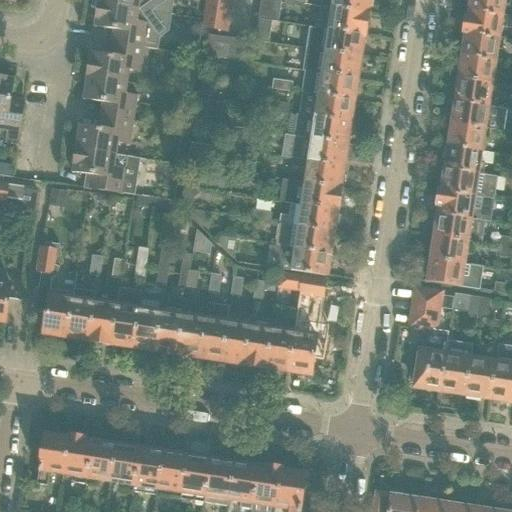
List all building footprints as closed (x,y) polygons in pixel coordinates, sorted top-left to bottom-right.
[(98,0),(97,4),(170,15),(171,0),(98,0)] [(277,22),(280,0),(278,0),(260,0),(258,19),(271,21),(277,22)] [(321,0),(321,6),(321,7),(332,8),(366,13),(366,10),(367,4),(369,3),(369,0),(321,0)] [(468,10),(468,11),(503,17),(505,5),(508,5),(509,0),(466,0),(465,10),(468,10)] [(229,7),(206,3),(204,15),(228,19),(229,7)] [(119,31),(117,44),(143,48),(155,50),(157,38),(167,30),(170,15),(97,4),(94,28),(95,28),(95,27),(119,31)] [(321,7),(318,28),(364,35),(367,14),(366,13),(332,8),(321,7)] [(464,18),(461,33),(500,39),(501,27),(511,28),(511,17),(503,17),(468,11),(467,18),(464,18)] [(228,19),(204,15),(202,28),(226,32),(228,19)] [(258,19),(254,41),(268,44),(271,21),(258,19)] [(325,52),(359,57),(360,48),(363,46),(364,39),(362,37),(362,36),(364,36),(364,35),(318,28),(309,27),(306,49),(325,52)] [(461,55),(461,56),(496,62),(498,50),(501,50),(503,40),(500,39),(461,33),(461,34),(465,34),(463,43),(460,43),(458,54),(461,55)] [(206,42),(204,56),(227,59),(229,45),(206,42)] [(90,52),(86,76),(127,83),(128,70),(140,72),(143,48),(117,44),(115,57),(91,53),(91,52),(90,52)] [(306,49),(303,71),(305,71),(322,74),(356,79),(357,70),(359,68),(360,61),(359,58),(359,57),(325,52),(306,49)] [(457,65),(455,78),(492,84),(494,72),(498,73),(499,62),(496,62),(461,56),(460,66),(457,65)] [(305,71),(302,93),(352,101),(354,92),(356,90),(357,83),(355,80),(356,79),(322,74),(305,71)] [(108,103),(106,117),(133,121),(136,97),(125,95),(127,83),(86,76),(83,101),(84,101),(84,100),(108,103)] [(0,77),(0,130),(19,133),(23,107),(9,105),(13,81),(14,81),(15,80),(0,77)] [(456,92),(454,101),(492,107),(494,96),(490,96),(492,84),(455,78),(453,91),(456,92)] [(272,89),(271,90),(291,93),(293,82),(290,82),(284,81),(273,79),(272,89)] [(200,82),(199,92),(215,95),(216,85),(200,82)] [(299,115),(315,118),(349,123),(350,114),(353,111),(354,104),(352,102),(352,101),(302,93),(299,115)] [(197,100),(194,121),(204,123),(205,118),(219,120),(221,104),(208,102),(197,100)] [(452,115),(451,124),(489,130),(504,132),(507,109),(492,107),(454,101),(454,102),(451,102),(449,114),(452,115)] [(268,111),(268,112),(285,114),(288,115),(289,104),(287,104),(276,103),(269,102),(268,111)] [(295,115),(292,137),(346,145),(347,136),(349,134),(350,127),(349,125),(349,123),(315,118),(299,115),(295,115)] [(79,125),(75,149),(116,156),(118,143),(129,145),(133,121),(106,117),(104,130),(80,126),(80,125),(79,125)] [(446,133),(444,146),(482,152),(484,140),(487,141),(489,130),(451,124),(449,133),(446,133)] [(289,136),(286,158),(308,161),(342,167),(344,157),(346,155),(347,148),(345,146),(346,145),(292,137),(289,136)] [(216,170),(220,149),(190,144),(187,166),(216,170)] [(445,159),(444,169),(482,175),(484,165),(480,164),(482,152),(444,146),(442,159),(445,159)] [(72,172),(71,173),(73,174),(73,172),(97,176),(95,190),(115,193),(122,194),(124,180),(136,182),(138,171),(139,160),(139,159),(116,156),(108,154),(75,149),(72,172)] [(308,161),(305,183),(340,189),(340,188),(339,188),(340,179),(342,177),(343,170),(342,168),(342,167),(308,161)] [(259,167),(258,177),(277,180),(279,170),(259,167)] [(437,190),(437,191),(492,199),(496,177),(482,175),(444,169),(444,170),(441,169),(439,181),(442,182),(441,191),(437,190)] [(196,189),(198,189),(200,174),(182,172),(180,187),(184,187),(196,189)] [(203,176),(201,189),(224,193),(226,179),(203,176)] [(278,202),(290,203),(337,211),(340,189),(305,183),(281,180),(278,202)] [(0,183),(0,200),(6,202),(8,184),(0,183)] [(24,187),(20,212),(33,214),(37,190),(24,187)] [(184,187),(183,198),(193,199),(201,195),(196,189),(184,187)] [(51,190),(49,206),(65,208),(67,192),(51,190)] [(437,191),(435,206),(438,207),(437,214),(476,220),(484,221),(486,221),(489,222),(492,199),(437,191)] [(99,195),(98,202),(101,207),(108,208),(110,197),(99,195)] [(137,196),(135,206),(154,208),(155,199),(137,196)] [(183,198),(181,209),(184,209),(187,210),(192,206),(193,199),(183,198)] [(155,199),(154,208),(162,210),(164,200),(155,199)] [(279,215),(278,224),(332,232),(333,223),(336,222),(337,214),(335,211),(337,211),(290,203),(288,216),(279,215)] [(186,212),(184,213),(204,232),(206,232),(208,232),(212,213),(192,210),(186,212)] [(253,211),(251,220),(270,223),(272,214),(253,211)] [(187,222),(177,212),(174,231),(186,232),(187,222)] [(434,215),(432,227),(435,227),(434,237),(472,242),(480,244),(484,221),(476,220),(437,214),(437,215),(434,215)] [(275,246),(281,247),(329,254),(330,245),(332,244),(333,236),(332,233),(332,232),(278,224),(275,246)] [(196,232),(193,253),(206,255),(210,252),(211,246),(196,232)] [(218,238),(216,243),(232,259),(233,260),(236,240),(218,237),(218,238)] [(429,245),(427,259),(465,265),(467,253),(470,253),(472,242),(434,237),(432,246),(429,245)] [(511,238),(502,237),(500,247),(511,248),(511,238)] [(40,272),(39,277),(51,279),(54,279),(59,268),(54,266),(55,258),(60,258),(59,248),(44,246),(43,249),(40,249),(37,272),(40,272)] [(329,254),(281,247),(278,269),(325,277),(327,267),(329,264),(330,257),(328,255),(329,254)] [(511,248),(500,247),(498,257),(511,258),(511,248)] [(138,248),(136,263),(146,265),(148,250),(138,248)] [(160,252),(158,266),(168,268),(170,253),(160,252)] [(182,255),(180,269),(189,271),(191,256),(182,255)] [(92,256),(89,275),(99,276),(102,257),(92,256)] [(465,265),(427,259),(425,272),(428,272),(426,282),(479,290),(482,267),(465,265)] [(114,260),(111,279),(118,280),(121,280),(124,261),(114,260)] [(136,263),(134,282),(144,283),(146,265),(136,263)] [(158,266),(155,285),(165,287),(168,268),(158,266)] [(180,269),(177,289),(186,290),(189,271),(180,269)] [(199,272),(189,271),(186,290),(196,292),(199,272)] [(211,275),(208,293),(215,294),(218,295),(221,276),(218,276),(214,275),(211,275)] [(71,300),(72,294),(49,290),(51,279),(39,277),(37,288),(34,288),(31,310),(46,312),(46,314),(43,333),(44,334),(47,336),(54,337),(56,335),(65,337),(71,300)] [(233,278),(230,297),(240,298),(243,279),(233,278)] [(298,306),(306,308),(308,294),(322,296),(324,281),(302,278),(298,306)] [(255,281),(252,300),(262,302),(265,283),(255,281)] [(495,282),(493,293),(507,296),(509,285),(495,282)] [(0,283),(0,322),(4,323),(10,285),(0,283)] [(415,288),(413,301),(439,305),(441,292),(415,288)] [(118,289),(115,307),(110,344),(111,344),(113,346),(120,347),(122,345),(132,347),(137,310),(140,292),(118,289)] [(71,303),(65,337),(67,337),(68,339),(76,340),(78,339),(86,340),(87,341),(93,303),(95,293),(73,290),(72,294),(71,300),(71,303)] [(138,310),(132,347),(133,347),(135,349),(142,351),(144,349),(154,350),(160,313),(162,296),(140,292),(138,310)] [(160,313),(154,350),(155,350),(157,353),(164,354),(167,352),(176,354),(184,299),(162,296),(160,313)] [(470,297),(467,316),(476,318),(479,298),(470,297)] [(479,298),(476,318),(487,319),(490,300),(479,298)] [(184,299),(176,354),(185,355),(188,357),(194,358),(197,357),(198,357),(207,303),(184,299)] [(413,301),(411,314),(437,318),(439,305),(413,301)] [(87,341),(110,344),(115,307),(93,303),(87,341)] [(207,303),(198,357),(207,358),(209,361),(216,362),(219,360),(220,360),(226,324),(229,306),(207,303)] [(437,318),(411,314),(409,327),(435,331),(437,318)] [(248,327),(242,365),(265,368),(270,330),(272,321),(250,318),(248,327)] [(270,330),(265,368),(265,367),(274,369),(275,371),(283,372),(285,370),(287,371),(292,334),(280,332),(282,323),(272,321),(270,330)] [(240,364),(242,365),(248,327),(226,324),(220,360),(229,362),(231,364),(238,365),(240,364)] [(292,334),(287,371),(295,372),(298,374),(305,376),(308,374),(310,374),(311,367),(316,367),(318,359),(312,358),(313,355),(316,355),(319,355),(321,354),(322,354),(323,352),(324,350),(325,348),(325,347),(324,345),(324,344),(323,343),(323,342),(322,341),(321,340),(319,339),(315,339),(315,337),(302,335),(303,327),(294,326),(293,334),(292,334)] [(419,351),(413,388),(439,392),(445,355),(448,333),(435,331),(422,329),(419,351)] [(495,363),(489,399),(511,402),(511,346),(497,344),(495,363)] [(445,355),(439,392),(464,396),(470,359),(472,346),(463,345),(461,358),(445,355)] [(464,396),(489,399),(495,363),(470,359),(464,396)] [(49,472),(62,474),(68,436),(67,438),(43,435),(36,485),(47,486),(49,472)] [(74,483),(85,485),(92,442),(84,441),(84,438),(68,436),(62,474),(75,476),(74,483)] [(96,479),(110,482),(115,443),(102,441),(101,444),(92,442),(85,485),(95,486),(96,479)] [(122,491),(132,492),(139,450),(129,448),(129,445),(115,443),(110,482),(123,484),(122,491)] [(139,450),(132,492),(144,494),(156,496),(157,489),(163,450),(149,448),(149,451),(139,450)] [(156,496),(179,500),(186,457),(176,455),(176,452),(163,450),(157,489),(156,496)] [(186,457),(179,500),(180,500),(192,501),(204,503),(211,461),(200,459),(200,456),(187,454),(187,457),(186,457)] [(211,461),(204,503),(214,505),(226,507),(228,500),(234,461),(220,459),(219,462),(211,461)] [(239,509),(250,510),(257,468),(247,466),(247,463),(234,461),(228,500),(240,502),(239,509)] [(250,510),(250,511),(274,511),(280,471),(281,468),(265,466),(265,469),(257,468),(250,510)] [(298,511),(305,475),(280,471),(274,511),(298,511)] [(416,511),(419,499),(376,492),(372,511),(416,511)] [(416,511),(444,511),(446,503),(419,499),(416,511)] [(473,511),(474,507),(446,503),(444,511),(473,511)]
